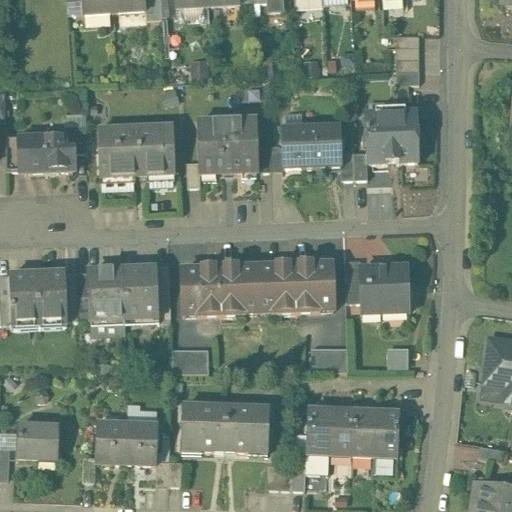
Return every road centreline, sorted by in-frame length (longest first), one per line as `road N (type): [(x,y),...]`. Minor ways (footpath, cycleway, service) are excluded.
road 1 (residential): [(23,236),(452,223)]
road 2 (residential): [(430,511),(449,305)]
road 3 (residential): [(452,223),(455,43)]
